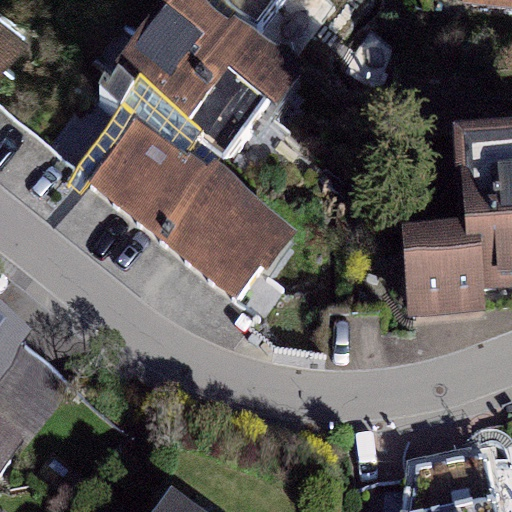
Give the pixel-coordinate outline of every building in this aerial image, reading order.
[(0,0),(0,23),(21,0),(0,0)] [(226,0),(179,0),(134,51),(245,148),(311,74),(226,0)] [(246,0),(277,24),(296,0),(246,0)] [(155,102),(97,167),(245,297),(303,232),(155,102)] [(409,220),(415,318),(497,313),(496,282),(511,280),(511,110),(469,113),(475,216),(409,220)] [(0,382),(31,342),(0,318),(0,382)] [(0,473),(14,455),(0,444),(0,473)] [(507,511),(496,455),(423,474),(418,511),(507,511)] [(239,511),(192,475),(162,511),(239,511)] [(371,483),(369,511),(413,511),(415,485),(371,483)]
